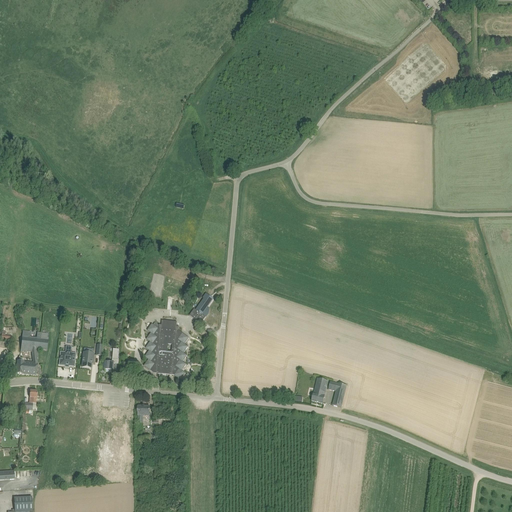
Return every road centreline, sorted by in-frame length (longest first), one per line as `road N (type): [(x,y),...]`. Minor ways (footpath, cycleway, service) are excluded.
road 1 (unclassified): [(511,481),(325,411),(217,398)]
road 2 (unclassified): [(217,398),(237,176),(285,164)]
road 3 (unclassified): [(285,164),(308,200),(511,215)]
road 4 (unclassified): [(285,164),(452,1)]
road 5 (unclassified): [(217,398),(0,384)]
